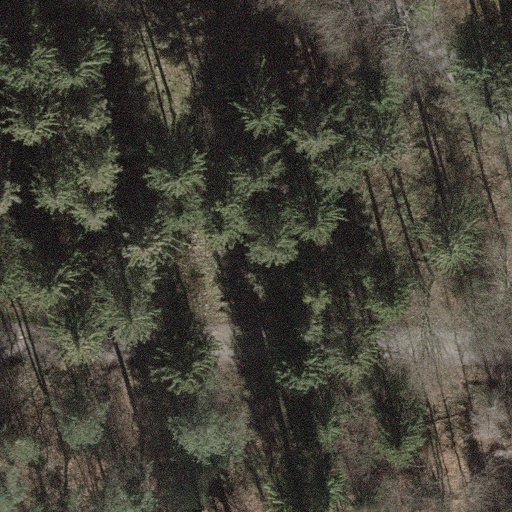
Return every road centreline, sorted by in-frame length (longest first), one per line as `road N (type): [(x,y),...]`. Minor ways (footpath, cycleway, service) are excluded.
road 1 (track): [(0,337),(511,353)]
road 2 (track): [(378,0),(511,118)]
